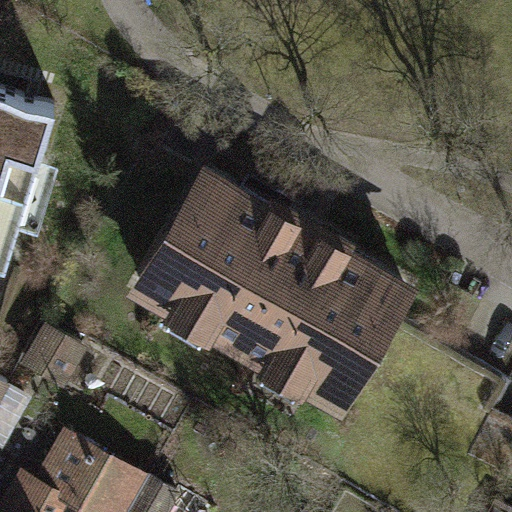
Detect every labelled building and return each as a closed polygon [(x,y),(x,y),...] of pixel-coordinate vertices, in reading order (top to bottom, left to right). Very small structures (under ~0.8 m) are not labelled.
[(0,256),(49,100),(0,84),(0,256)] [(194,164),(126,281),(331,399),(399,281),(194,164)] [(80,342),(36,319),(14,360),(59,383),(80,342)] [(0,401),(9,385),(0,380),(0,401)] [(15,463),(0,489),(0,511),(56,511),(62,501),(81,511),(158,511),(173,486),(57,421),(29,471),(15,463)] [(511,511),(511,492),(499,485),(484,511),(511,511)]
